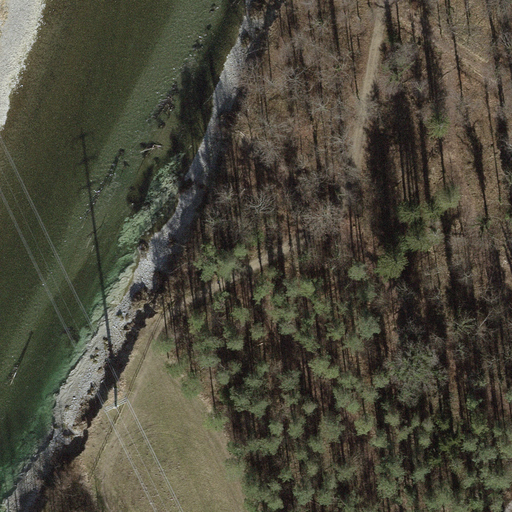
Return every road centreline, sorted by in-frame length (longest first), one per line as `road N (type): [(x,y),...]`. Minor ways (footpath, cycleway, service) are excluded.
road 1 (track): [(388,0),(341,217),(120,346),(93,380),(70,431)]
road 2 (track): [(255,511),(160,318)]
